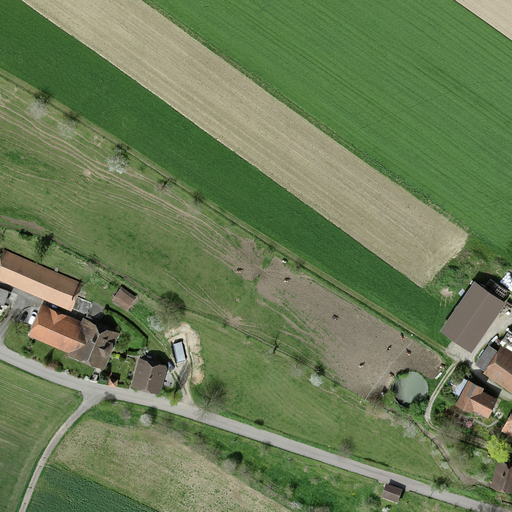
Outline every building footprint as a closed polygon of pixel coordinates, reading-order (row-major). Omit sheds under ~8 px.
[(0,265),(0,275),(69,306),(79,283),(6,252),(0,265)] [(0,302),(3,304),(8,291),(0,287),(0,302)] [(115,298),(127,307),(134,296),(122,288),(115,298)] [(43,309),(33,332),(73,349),(72,350),(79,353),(80,352),(96,359),(96,360),(102,363),(105,357),(101,355),(111,332),(88,322),(86,328),(43,309)] [(480,365),(511,386),(511,351),(502,345),(496,354),(490,350),(480,365)] [(137,381),(160,388),(165,367),(142,361),(137,381)] [(495,399),(479,391),(481,387),(470,381),(459,402),(470,408),(472,405),(493,416),(497,408),(492,405),(495,399)] [(509,486),(511,481),(511,480),(511,463),(503,461),(497,483),(509,486)] [(401,492),(387,487),(383,499),(397,503),(401,492)]
